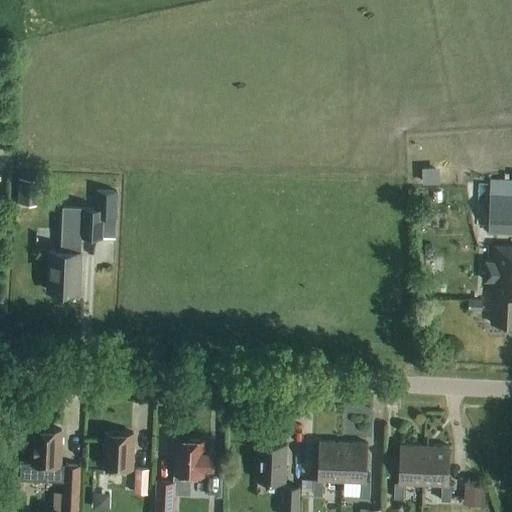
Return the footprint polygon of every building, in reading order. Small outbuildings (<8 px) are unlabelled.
[(0,154),(0,166),(9,167),(9,154),(8,154),(0,154)] [(19,204),(37,205),(38,179),(20,179),(19,204)] [(511,182),(490,181),(488,233),(511,233),(511,182)] [(50,250),(48,291),(78,292),(81,236),(103,237),(104,217),(117,218),(118,191),(95,190),(94,208),(64,207),(62,251),(50,250)] [(511,246),(493,246),(493,261),(486,261),(485,281),(492,281),(491,323),(511,323),(511,246)] [(468,310),(481,310),(482,299),(469,298),(468,310)] [(21,461),(20,480),(64,482),(61,511),(78,511),(81,466),(59,465),(61,430),(33,428),(32,462),(21,461)] [(133,433),(106,432),(104,467),(132,468),(133,433)] [(204,440),(177,439),(175,481),(156,480),(154,511),(175,511),(176,494),(190,495),(191,474),(202,475),(202,470),(210,470),(211,451),(204,451),(204,440)] [(318,442),(317,480),(313,480),(313,496),(323,496),(323,480),(342,480),(343,442),(318,442)] [(343,442),(342,480),(361,481),(361,497),(370,497),(371,481),(367,481),(368,443),(343,442)] [(258,443),(256,479),(284,481),(285,444),(258,443)] [(400,445),(400,455),(386,455),(386,475),(399,475),(399,483),(395,483),(395,499),(404,499),(405,484),(422,484),(423,446),(400,445)] [(448,446),(423,446),(422,484),(442,484),(442,500),(450,500),(451,484),(447,484),(448,446)] [(134,492),(148,492),(149,469),(136,468),(134,492)] [(464,485),(463,505),(484,506),(485,486),(464,485)] [(282,511),(299,511),(300,487),(284,486),(282,511)]
